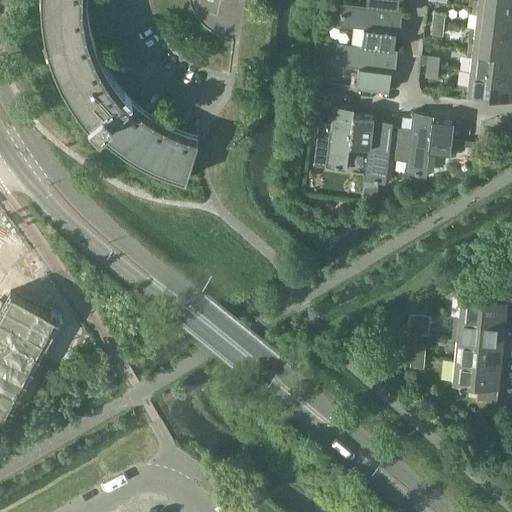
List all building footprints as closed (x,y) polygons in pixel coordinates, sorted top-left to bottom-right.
[(39,0),(40,12),(43,29),(43,31),(47,45),(52,61),(59,77),(67,91),(76,106),(86,118),(97,129),(109,140),(122,150),(125,152),(137,159),(148,165),(151,167),(167,173),(184,178),(185,176),(189,161),(191,156),(196,138),(179,133),(170,129),(156,122),(148,117),(134,107),(120,93),(109,80),(103,71),(95,57),(91,48),(86,32),(81,6),(80,0),(39,0)] [(365,0),(365,5),(365,6),(397,10),(397,9),(398,0),(365,0)] [(511,0),(473,0),(473,5),(511,9),(511,0)] [(341,10),(342,2),(329,1),(328,8),(341,10)] [(401,9),(397,9),(397,10),(365,6),(365,5),(341,2),(339,22),(355,24),(353,44),(360,45),(392,49),(395,24),(399,24),(401,9)] [(511,9),(473,5),(472,12),(476,13),(474,27),(511,31),(511,9)] [(443,24),(444,13),(433,11),(432,22),(443,24)] [(442,34),(443,24),(432,22),(430,33),(442,34)] [(468,41),(467,48),(511,53),(511,31),(474,27),(473,42),(468,41)] [(324,42),(322,52),(333,53),(335,43),(324,42)] [(360,45),(353,44),(337,42),(334,62),(358,65),(355,86),(387,89),(390,64),(395,64),(396,49),(392,49),(360,45)] [(511,53),(467,48),(467,55),(471,56),(469,70),(511,75),(511,53)] [(438,66),(439,55),(428,54),(427,65),(438,66)] [(436,77),(438,66),(427,65),(425,76),(436,77)] [(511,75),(469,70),(467,84),(463,84),(462,92),(511,97),(511,75)] [(372,118),(373,118),(373,114),(347,111),(347,107),(333,106),(326,165),(345,167),(348,144),(368,146),(369,146),(372,118)] [(449,150),(451,138),(453,120),(427,117),(427,113),(412,111),(411,127),(407,159),(405,171),(425,173),(428,149),(449,152),(449,150)] [(411,127),(386,124),(386,120),(373,118),(372,118),(369,146),(368,146),(364,178),(384,180),(387,156),(407,159),(411,127)] [(465,139),(451,138),(449,150),(463,151),(465,139)] [(490,275),(489,284),(498,285),(499,276),(490,275)] [(0,334),(4,337),(0,344),(0,414),(0,415),(54,314),(11,291),(0,310),(0,334)] [(461,294),(458,316),(505,321),(507,298),(461,294)] [(417,301),(417,311),(427,313),(428,302),(417,301)] [(409,311),(408,333),(417,334),(419,312),(411,311),(409,311)] [(458,316),(456,337),(503,342),(505,321),(458,316)] [(456,337),(454,359),(501,363),(503,342),(456,337)] [(424,345),(413,344),(412,355),(423,356),(424,345)] [(422,367),(423,356),(412,355),(411,366),(422,367)] [(501,363),(454,359),(452,381),(498,385),(501,363)]
